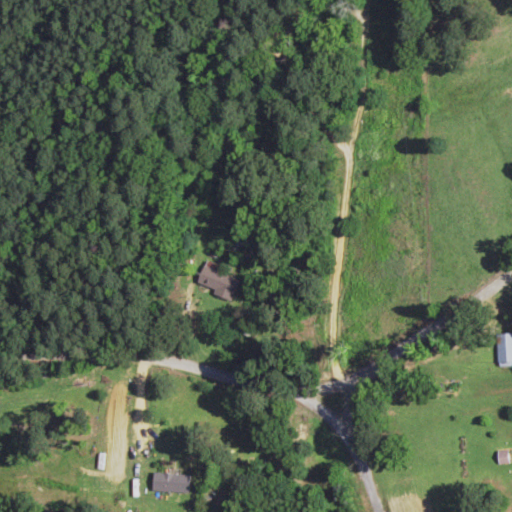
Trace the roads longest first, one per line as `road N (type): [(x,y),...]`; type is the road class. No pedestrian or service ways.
road 1 (residential): [(0,383),(340,395)]
road 2 (residential): [(166,385),(262,62)]
road 3 (residential): [(511,280),(340,395)]
road 4 (residential): [(340,395),(369,511)]
